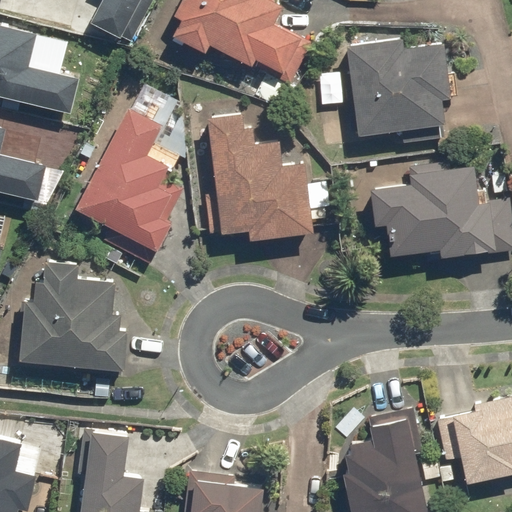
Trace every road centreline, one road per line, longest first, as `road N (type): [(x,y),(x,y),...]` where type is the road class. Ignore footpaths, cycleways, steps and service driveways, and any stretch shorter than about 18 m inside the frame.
road 1 (residential): [(376,334),(261,397),(237,400),(211,387),(193,357),(198,326),(217,305),(247,297),(284,310)]
road 2 (residential): [(511,322),(376,334)]
